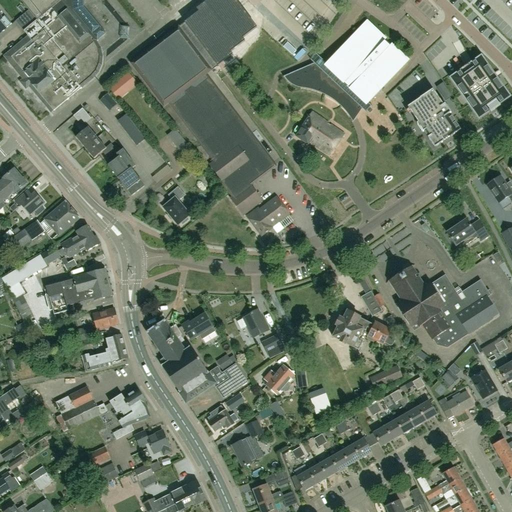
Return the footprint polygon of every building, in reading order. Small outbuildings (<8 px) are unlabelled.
[(19,0),(29,10),(15,21),(28,37),(4,57),(51,113),(53,111),(54,111),(95,77),(96,75),(97,73),(98,72),(99,69),(100,68),(101,65),(101,63),(102,60),(102,58),(102,56),(101,53),(101,52),(100,49),(99,46),(98,45),(97,44),(96,41),(106,33),(83,6),(83,0),(19,0)] [(211,70),(208,66),(213,61),(215,63),(230,52),(227,50),(242,39),(240,36),(254,25),(235,0),(203,0),(195,6),(197,9),(183,20),(185,23),(179,28),(178,27),(130,64),(163,106),(169,101),(172,105),(193,133),(214,161),(212,162),(209,164),(221,180),(233,196),(232,197),(231,198),(237,206),(244,215),(253,208),(263,200),(256,192),(250,184),(274,166),(205,75),(211,70)] [(362,0),(359,5),(369,12),(371,10),(380,16),(391,0),(362,0)] [(0,16),(0,30),(2,32),(7,28),(11,24),(5,16),(2,19),(0,16)] [(343,48),(327,65),(320,59),(315,64),(314,63),(283,77),(283,78),(284,77),(284,78),(285,79),(286,81),(288,82),(289,83),(291,85),(293,86),(295,87),(297,88),(299,88),(300,89),(305,89),(308,90),(313,91),(317,92),(320,93),(324,95),(328,97),(331,99),(333,101),(337,103),(340,106),(343,109),(345,112),(347,114),(349,118),(352,122),(352,123),(355,120),(362,109),(365,112),(371,106),(367,103),(407,61),(391,45),(388,48),(382,43),(385,40),(367,22),(346,45),(343,48)] [(289,30),(280,40),(288,47),(297,38),(289,30)] [(460,49),(467,63),(478,58),(472,44),(460,49)] [(443,70),(450,66),(440,46),(432,50),(443,70)] [(461,71),(451,79),(464,96),(467,93),(470,98),(467,100),(479,118),(489,111),(490,113),(500,106),(499,103),(508,97),(496,79),(493,75),(481,58),(471,65),(472,67),(463,73),(461,71)] [(127,71),(107,88),(117,100),(129,90),(125,86),(133,79),(127,71)] [(439,85),(436,87),(440,93),(443,98),(446,96),(450,93),(446,88),(443,83),(439,85)] [(413,103),(407,107),(412,115),(418,123),(417,123),(416,123),(419,128),(422,132),(423,132),(424,131),(426,135),(428,138),(431,143),(434,148),(439,145),(444,141),(443,141),(446,139),(449,137),(450,138),(455,134),(460,130),(454,122),(449,114),(451,113),(448,109),(445,104),(443,105),(438,98),(433,90),(426,94),(419,99),(420,99),(413,103)] [(99,101),(109,112),(118,104),(108,94),(99,101)] [(85,124),(91,119),(82,109),(73,116),(78,122),(81,119),(85,124)] [(312,112),(296,137),(308,145),(309,144),(314,147),(328,157),(343,134),(312,112)] [(145,139),(127,115),(118,121),(136,145),(145,139)] [(84,147),(96,137),(88,127),(76,138),(84,147)] [(96,137),(84,147),(93,159),(102,152),(106,157),(115,149),(111,144),(106,148),(96,137)] [(173,144),(177,148),(184,141),(181,137),(173,144)] [(135,166),(123,150),(116,155),(119,158),(108,166),(118,179),(131,197),(144,187),(140,181),(131,169),(135,166)] [(157,182),(171,171),(168,167),(154,178),(157,182)] [(0,203),(14,192),(15,193),(26,183),(14,169),(3,179),(3,180),(0,182),(0,203)] [(500,177),(487,186),(503,210),(511,203),(511,185),(510,182),(505,185),(500,177)] [(172,201),(163,208),(178,226),(181,223),(182,225),(188,220),(187,218),(189,216),(178,202),(185,196),(178,187),(168,196),(172,201)] [(30,197),(26,192),(19,199),(15,202),(19,207),(21,205),(30,216),(43,204),(34,193),(30,197)] [(258,208),(246,217),(261,237),(272,228),(289,215),(276,197),(259,210),(258,208)] [(65,202),(44,220),(59,237),(80,219),(65,202)] [(466,246),(478,237),(481,241),(488,236),(478,221),(470,227),(466,220),(447,233),(456,246),(463,242),(466,246)] [(15,236),(8,241),(16,252),(45,232),(37,221),(15,236)] [(61,257),(68,254),(70,258),(85,249),(87,251),(100,244),(96,237),(94,238),(87,226),(76,232),(77,235),(63,244),(65,247),(58,251),(61,257)] [(10,230),(2,237),(5,241),(6,242),(8,241),(15,236),(10,230)] [(511,235),(509,230),(501,234),(509,250),(511,248),(511,235)] [(25,293),(19,283),(60,258),(55,247),(2,279),(29,333),(35,330),(29,319),(34,317),(23,295),(25,293)] [(502,258),(498,251),(492,254),(497,262),(502,258)] [(67,271),(76,266),(73,260),(64,265),(67,271)] [(432,340),(436,346),(446,349),(467,335),(472,332),(492,319),(492,318),(497,314),(487,297),(489,296),(479,280),(479,281),(461,293),(458,289),(459,290),(455,293),(453,289),(453,290),(444,277),(445,277),(444,276),(430,285),(427,281),(426,281),(420,284),(410,268),(414,266),(414,265),(384,284),(385,285),(392,280),(395,284),(392,286),(400,298),(394,302),(393,303),(412,332),(419,327),(422,325),(432,340)] [(67,311),(66,308),(93,300),(110,296),(103,271),(73,279),(60,283),(46,287),(54,315),(67,311)] [(365,281),(360,284),(366,294),(361,297),(372,317),(382,311),(380,308),(386,305),(379,294),(374,297),(371,292),(365,281)] [(92,315),(97,331),(118,325),(114,309),(92,315)] [(364,332),(369,323),(359,318),(360,318),(343,309),(335,325),(337,326),(332,337),(339,341),(339,342),(345,344),(353,348),(353,347),(358,349),(363,341),(361,340),(365,332),(364,332)] [(242,319),(236,322),(240,329),(245,327),(251,339),(263,333),(269,330),(265,322),(264,323),(258,310),(241,318),(242,319)] [(189,322),(181,326),(191,341),(199,336),(201,340),(215,331),(213,327),(205,314),(189,323),(189,322)] [(399,328),(391,316),(385,319),(393,332),(399,328)] [(218,367),(208,373),(190,347),(187,342),(185,343),(180,336),(182,335),(175,325),(170,329),(164,320),(146,332),(164,358),(159,361),(163,365),(161,367),(179,394),(180,393),(182,397),(182,398),(186,403),(196,396),(198,396),(204,392),(205,390),(213,384),(223,399),(248,383),(236,364),(222,373),(218,367)] [(373,325),(369,323),(364,332),(365,332),(368,334),(366,339),(374,343),(376,340),(383,344),(384,343),(390,346),(393,345),(396,340),(395,337),(389,334),(390,331),(374,322),(373,325)] [(73,324),(58,328),(59,332),(74,328),(73,324)] [(17,329),(20,336),(27,332),(24,326),(17,329)] [(93,339),(91,327),(77,330),(80,342),(93,339)] [(299,338),(306,352),(322,345),(314,330),(299,338)] [(278,334),(261,343),(266,353),(267,353),(269,357),(284,350),(282,346),(283,345),(278,334)] [(109,353),(125,349),(121,335),(110,338),(105,339),(109,352),(109,353)] [(501,337),(496,340),(503,352),(507,349),(510,353),(511,352),(511,347),(511,346),(508,348),(501,337)] [(80,342),(82,352),(98,348),(96,339),(80,342)] [(499,354),(503,352),(496,340),(493,342),(495,346),(499,354)] [(482,351),(481,349),(477,342),(470,346),(475,355),(482,351)] [(109,353),(109,352),(89,357),(89,354),(82,356),(84,364),(88,363),(90,371),(112,365),(112,364),(118,362),(128,359),(125,349),(109,353)] [(226,355),(216,362),(223,372),(233,365),(226,355)] [(511,367),(509,363),(500,369),(498,370),(506,384),(511,380),(511,367)] [(397,365),(369,378),(375,390),(403,377),(397,365)] [(259,376),(267,372),(265,367),(256,372),(259,376)] [(267,376),(263,380),(268,384),(265,386),(271,391),(276,396),(279,393),(281,390),(283,391),(284,392),(285,392),(286,392),(287,392),(288,392),(288,391),(289,391),(289,390),(289,389),(290,388),(289,388),(289,387),(289,386),(288,386),(286,384),(290,380),(293,376),(288,371),(282,367),(275,375),(271,371),(267,376)] [(458,379),(449,370),(442,378),(445,381),(447,378),(453,384),(458,379)] [(485,370),(471,379),(483,399),(497,391),(485,370)] [(305,375),(296,376),(298,388),(307,387),(305,375)] [(412,382),(417,391),(425,386),(420,378),(412,382)] [(26,395),(24,391),(21,387),(15,391),(15,389),(0,399),(0,431),(22,416),(18,411),(12,415),(6,406),(19,397),(21,399),(26,395)] [(63,432),(68,429),(69,430),(100,415),(100,414),(97,407),(87,387),(69,396),(55,403),(61,415),(63,420),(58,422),(63,432)] [(121,394),(109,402),(116,413),(114,415),(118,422),(123,429),(128,426),(150,418),(147,407),(145,405),(146,403),(138,389),(124,398),(121,394)] [(46,393),(47,398),(58,396),(57,390),(46,393)] [(393,393),(398,401),(403,399),(398,390),(393,393)] [(466,392),(448,403),(445,398),(437,402),(444,412),(449,409),(454,417),(473,405),(466,392)] [(398,401),(393,393),(390,395),(395,404),(398,401)] [(233,399),(225,404),(230,411),(238,406),(233,399)] [(417,408),(425,422),(436,415),(428,401),(417,408)] [(26,407),(30,412),(35,408),(32,403),(26,407)] [(371,406),(376,414),(381,412),(376,403),(371,406)] [(104,404),(97,407),(100,414),(107,411),(104,404)] [(60,432),(44,406),(37,410),(53,436),(60,432)] [(376,414),(371,406),(368,408),(373,416),(376,414)] [(210,422),(208,423),(214,433),(225,425),(227,428),(235,424),(234,423),(238,420),(234,414),(230,417),(225,410),(224,411),(221,407),(210,414),(212,417),(208,419),(210,422)] [(262,420),(267,418),(272,415),(269,408),(258,414),(262,420)] [(417,408),(406,414),(414,428),(425,422),(417,408)] [(281,409),(273,413),(277,420),(284,416),(281,409)] [(403,435),(395,421),(391,423),(385,411),(378,415),(384,427),(392,441),(403,435)] [(406,414),(395,421),(403,435),(414,428),(406,414)] [(245,426),(252,440),(264,433),(257,420),(245,426)] [(340,424),(345,432),(349,430),(344,422),(340,424)] [(345,432),(340,424),(336,427),(340,435),(345,432)] [(392,441),(384,427),(373,434),(378,443),(381,448),(392,441)] [(125,436),(121,430),(113,435),(116,441),(125,436)] [(324,433),(328,440),(334,437),(329,430),(324,433)] [(162,431),(147,438),(149,443),(145,445),(152,461),(163,456),(170,453),(168,449),(170,448),(162,431)] [(149,443),(147,438),(144,432),(135,436),(140,447),(145,445),(149,443)] [(318,437),(323,445),(327,443),(322,434),(318,437)] [(378,443),(373,434),(363,439),(368,449),(378,443)] [(323,445),(318,437),(313,439),(318,448),(323,445)] [(244,467),(257,461),(246,439),(232,446),(236,455),(238,454),(244,467)] [(368,449),(363,439),(352,446),(360,460),(371,453),(368,449)] [(511,441),(506,445),(504,440),(492,446),(498,457),(510,451),(511,449),(511,441)] [(21,443),(1,456),(5,462),(14,456),(15,457),(25,450),(21,443)] [(360,460),(352,446),(341,452),(349,466),(360,460)] [(89,455),(94,466),(110,459),(105,447),(89,455)] [(300,447),(296,450),(301,458),(305,456),(300,447)] [(301,458),(296,450),(292,452),(297,461),(301,458)] [(511,454),(510,451),(498,457),(504,467),(511,463),(511,454)] [(349,466),(341,452),(330,459),(338,473),(349,466)] [(27,460),(24,455),(7,465),(11,471),(25,462),(25,461),(27,460)] [(330,459),(319,465),(327,479),(338,473),(330,459)] [(150,466),(153,472),(161,469),(158,462),(150,466)] [(119,477),(113,464),(91,474),(97,487),(119,477)] [(135,470),(140,481),(153,475),(148,464),(135,470)] [(297,477),(296,475),(291,478),(296,492),(302,488),(304,492),(316,485),(308,471),(304,465),(300,467),(304,474),(297,477)] [(319,465),(308,471),(316,485),(327,479),(319,465)] [(438,485),(431,489),(435,497),(442,493),(440,490),(459,479),(453,468),(442,475),(445,481),(438,485)] [(285,470),(274,475),(277,483),(288,479),(285,470)] [(14,478),(12,480),(8,473),(0,477),(0,495),(9,489),(11,493),(20,487),(14,478)] [(47,473),(34,482),(40,491),(49,485),(49,484),(52,481),(47,473)] [(465,490),(459,479),(440,490),(442,493),(443,495),(451,491),(454,496),(465,490)] [(201,490),(196,480),(171,493),(171,494),(155,501),(154,499),(150,501),(150,500),(143,503),(147,511),(159,511),(167,508),(175,504),(201,490)] [(287,489),(270,496),(266,485),(252,491),(258,506),(272,500),(289,494),(287,489)] [(421,508),(425,506),(418,489),(410,492),(414,502),(413,503),(415,508),(420,506),(421,508)] [(435,497),(431,489),(424,494),(429,501),(435,497)] [(206,500),(201,490),(175,504),(167,508),(159,511),(178,511),(195,504),(196,506),(206,500)] [(471,500),(465,490),(454,496),(459,506),(460,507),(471,500)] [(276,511),(274,504),(289,499),(292,505),(298,503),(294,492),(289,494),(272,500),(258,506),(260,511),(258,511),(257,511),(276,511)] [(105,511),(96,498),(89,503),(92,508),(94,507),(98,511),(105,511)] [(6,506),(1,510),(2,511),(55,511),(51,506),(47,499),(37,506),(27,511),(25,509),(23,505),(20,508),(16,510),(14,506),(11,503),(6,506)] [(459,506),(453,510),(452,511),(461,511),(462,511),(475,511),(477,511),(471,500),(460,507),(459,506)] [(404,511),(399,501),(385,508),(386,511),(404,511)]
